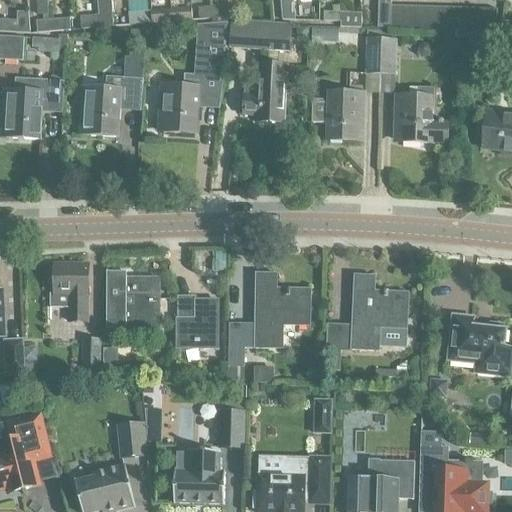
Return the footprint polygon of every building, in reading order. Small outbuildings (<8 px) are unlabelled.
[(48,0),(37,0),(38,16),(44,16),(49,16),(49,15),(48,0)] [(112,28),(109,0),(107,0),(98,1),(100,29),(112,28)] [(296,22),(293,0),(280,0),(283,21),(296,22)] [(379,4),(378,29),(393,29),(393,7),(391,7),(392,4),(379,4)] [(225,7),(211,8),(212,20),(226,19),(225,7)] [(393,7),(393,29),(405,30),(405,7),(393,7)] [(405,7),(405,30),(418,30),(418,8),(405,7)] [(212,20),(211,8),(198,9),(200,21),(212,20)] [(418,8),(418,30),(430,30),(431,8),(418,8)] [(431,8),(430,30),(443,31),(443,9),(431,8)] [(192,9),(172,11),(173,24),(193,22),(192,9)] [(443,9),(443,31),(455,31),(455,9),(443,9)] [(455,9),(455,31),(458,31),(465,31),(466,9),(455,9)] [(466,9),(465,31),(467,31),(475,32),(476,10),(468,9),(466,9)] [(476,10),(475,32),(479,32),(493,32),(494,32),(495,32),(498,10),(493,10),(480,10),(476,10)] [(172,11),(152,13),(153,24),(152,24),(153,26),(173,24),(172,11)] [(0,21),(0,33),(30,35),(29,14),(18,13),(17,22),(0,21)] [(152,13),(130,14),(131,26),(152,24),(153,24),(152,13)] [(325,13),(324,22),(341,23),(342,13),(325,13)] [(341,23),(341,28),(362,29),(363,14),(342,13),(341,23)] [(63,20),(50,21),(50,33),(64,32),(63,21),(63,20)] [(50,33),(50,21),(37,22),(38,34),(50,33)] [(511,23),(502,22),(501,33),(511,33),(511,23)] [(275,25),(263,25),(232,23),(231,49),(292,53),(294,27),(275,25)] [(298,28),(297,35),(301,40),(308,40),(309,29),(298,28)] [(185,76),(184,87),(161,86),(159,106),(166,106),(164,134),(198,136),(199,109),(220,111),(222,78),(226,30),(204,29),(201,77),(194,76),(185,76)] [(313,30),(313,44),(322,44),(322,31),(313,30)] [(367,39),(367,40),(383,41),(383,32),(368,31),(367,39)] [(458,31),(458,39),(469,39),(479,40),(479,32),(475,32),(467,31),(465,31),(458,31)] [(479,40),(479,45),(493,46),(494,32),(493,32),(479,32),(479,40)] [(60,37),(59,40),(61,41),(60,51),(68,51),(69,36),(60,37)] [(0,49),(24,51),(25,39),(0,37),(0,49)] [(367,40),(366,76),(367,76),(381,77),(383,41),(367,40)] [(468,50),(467,60),(476,62),(477,51),(479,41),(470,40),(468,50)] [(383,41),(381,77),(396,77),(397,77),(398,41),(383,41)] [(427,58),(431,54),(432,48),(428,43),(422,43),(417,47),(417,53),(421,57),(427,58)] [(24,51),(0,49),(0,61),(24,63),(24,51)] [(126,59),(125,79),(144,80),(145,60),(131,59),(126,59)] [(246,82),(244,117),(259,118),(258,123),(285,125),(288,66),(259,65),(258,83),(246,82)] [(15,84),(15,91),(4,90),(2,110),(9,111),(7,139),(41,141),(42,114),(63,115),(65,82),(65,77),(55,76),(55,82),(41,81),(41,77),(37,77),(37,81),(28,80),(28,85),(15,84)] [(106,78),(105,90),(83,88),(81,108),(87,109),(85,136),(120,138),(122,112),(141,113),(144,80),(125,79),(106,78)] [(351,87),(350,95),(364,95),(364,87),(351,87)] [(398,97),(397,118),(403,118),(402,143),(443,145),(450,145),(451,126),(435,125),(436,99),(435,99),(435,89),(420,89),(409,89),(409,98),(398,97)] [(331,94),(330,105),(312,104),(311,124),(329,125),(329,141),(360,142),(361,121),(364,121),(366,96),(364,95),(350,95),(331,94)] [(511,118),(489,115),(485,149),(502,151),(501,154),(511,155),(511,118)] [(55,267),(55,296),(51,296),(52,309),(70,309),(70,325),(89,325),(89,267),(55,267)] [(125,272),(106,272),(106,328),(125,328),(125,330),(160,330),(160,278),(125,277),(125,272)] [(277,275),(256,275),(255,350),(283,350),(283,327),(310,327),(311,291),(277,290),(277,275)] [(355,277),(351,351),(379,352),(381,329),(407,330),(409,294),(375,293),(376,278),(355,277)] [(201,302),(201,304),(196,304),(197,298),(178,298),(178,349),(218,350),(218,302),(201,302)] [(475,319),(474,319),(455,317),(450,360),(480,364),(479,372),(509,375),(511,348),(506,348),(508,331),(504,331),(504,326),(492,325),(491,329),(474,328),(475,319)] [(102,340),(90,340),(87,340),(87,378),(102,378),(102,340)] [(21,342),(4,343),(6,374),(23,373),(22,364),(21,342)] [(245,350),(228,349),(228,369),(226,368),(226,384),(243,384),(243,369),(245,369),(245,350)] [(30,350),(24,350),(24,362),(36,361),(36,355),(30,350)] [(330,352),(330,353),(329,372),(340,373),(341,353),(330,352)] [(33,363),(22,364),(23,373),(23,375),(34,375),(33,363)] [(254,369),(254,385),(273,385),(274,369),(254,369)] [(407,372),(397,371),(375,369),(374,386),(406,388),(407,372)] [(432,381),(430,398),(447,400),(449,382),(432,381)] [(333,436),(334,401),(315,400),(315,436),(333,436)] [(144,403),(136,404),(138,418),(140,418),(145,417),(144,403)] [(164,412),(146,411),(149,444),(163,445),(164,412)] [(220,412),(219,450),(246,451),(247,413),(220,412)] [(12,443),(0,445),(0,491),(19,487),(20,492),(40,487),(34,463),(52,459),(41,417),(8,425),(12,443)] [(148,458),(145,426),(119,428),(122,460),(148,458)] [(496,438),(488,437),(487,448),(495,449),(496,438)] [(422,448),(420,492),(436,493),(435,511),(488,511),(488,509),(493,509),(493,495),(489,495),(489,486),(468,485),(468,473),(449,473),(450,449),(422,448)] [(176,472),(175,504),(225,506),(226,474),(220,474),(221,454),(191,453),(190,473),(176,472)] [(331,505),(333,459),(311,458),(311,460),(287,459),(287,477),(260,477),(260,493),(255,493),(255,510),(259,510),(259,511),(304,511),(305,501),(310,501),(310,505),(331,505)] [(370,462),(369,480),(349,479),(347,511),(399,511),(400,501),(415,502),(416,464),(370,462)] [(120,511),(136,508),(126,467),(94,475),(95,479),(76,484),(83,511),(120,511)]
